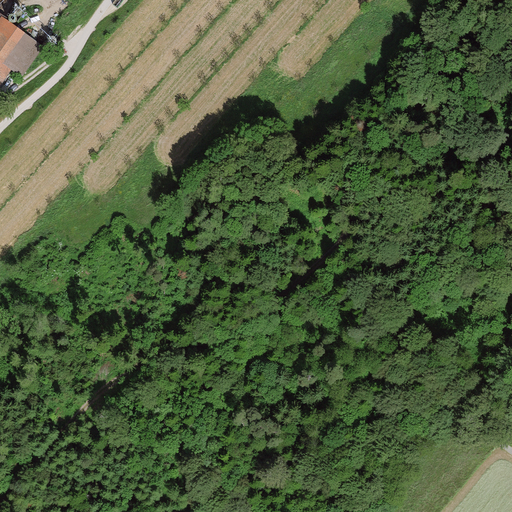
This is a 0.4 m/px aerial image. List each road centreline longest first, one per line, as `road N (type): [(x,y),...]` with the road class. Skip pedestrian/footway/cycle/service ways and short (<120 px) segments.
road 1 (track): [(511,46),(301,285),(242,334),(104,386),(16,482),(0,511)]
road 2 (track): [(499,439),(474,387),(511,312)]
